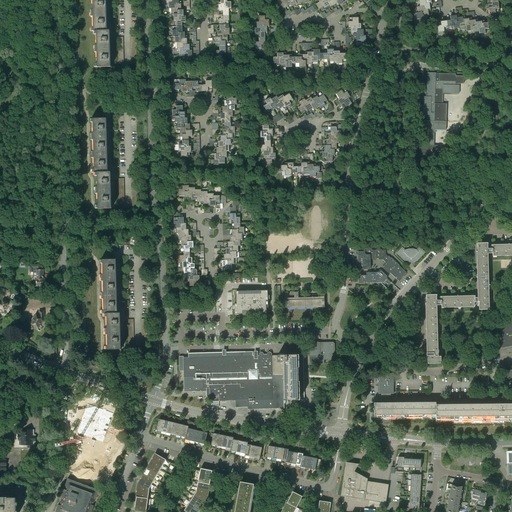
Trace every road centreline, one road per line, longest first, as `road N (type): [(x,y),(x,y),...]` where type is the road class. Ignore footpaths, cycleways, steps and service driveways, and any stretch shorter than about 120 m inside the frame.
road 1 (residential): [(60,370),(55,0)]
road 2 (residential): [(365,347),(334,325),(359,121)]
road 3 (residential): [(365,347),(405,291),(511,178)]
road 4 (residential): [(153,400),(164,316),(152,198)]
road 5 (residential): [(328,487),(139,436)]
road 6 (tertiary): [(340,434),(153,400)]
